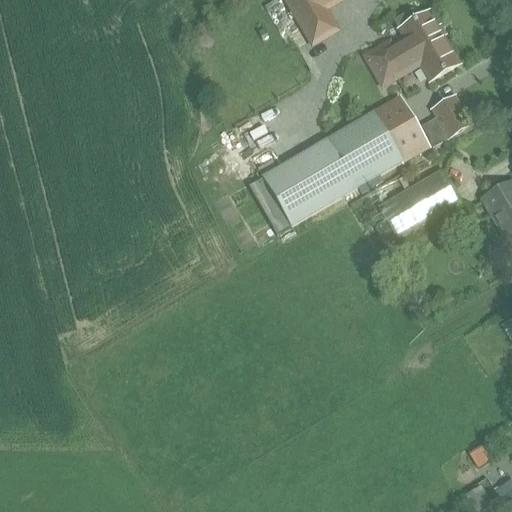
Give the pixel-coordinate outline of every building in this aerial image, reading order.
[(286,0),(285,1),(313,47),(338,32),(326,12),(346,0),(286,0)] [(429,15),(418,21),(413,13),(396,23),(407,43),(387,54),(391,62),(374,73),(382,87),(400,76),(401,79),(421,67),(431,83),(459,67),(429,15)] [(421,130),(433,150),(471,127),(455,100),(434,112),(438,120),(421,130)] [(428,150),(400,101),(264,181),(292,229),(428,150)] [(397,242),(461,205),(443,174),(379,211),(397,242)] [(511,184),(483,202),(508,244),(505,246),(511,257),(511,184)] [(511,345),(511,320),(501,327),(506,336),(511,345)] [(478,455),(485,467),(498,460),(491,448),(478,455)] [(511,511),(511,496),(502,503),(508,511),(511,511)]
